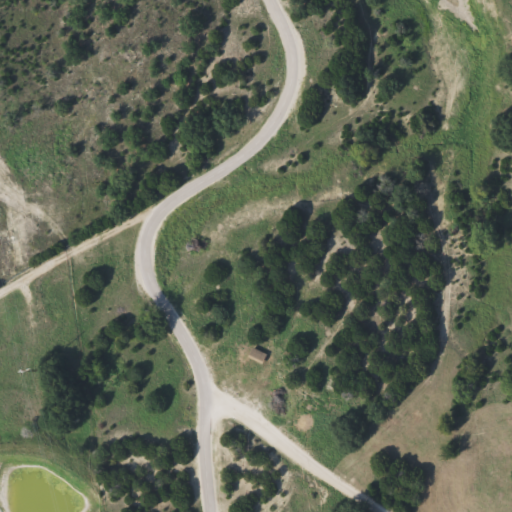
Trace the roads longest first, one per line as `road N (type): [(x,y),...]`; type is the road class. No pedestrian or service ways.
road 1 (residential): [(394,511),(260,434),(218,391),(184,380),(150,307),(144,258),(156,199),(227,161),(288,88),(294,54),(269,0)]
road 2 (residential): [(156,199),(0,294)]
road 3 (residential): [(201,511),(193,446),(218,391)]
